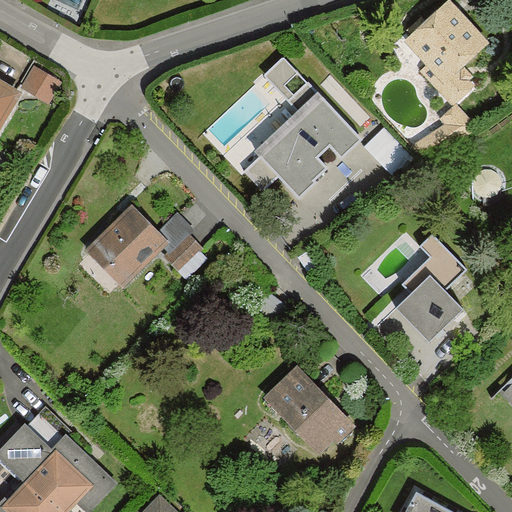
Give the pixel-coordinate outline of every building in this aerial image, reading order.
[(448,0),(446,0),(405,39),(427,63),(420,69),(450,102),(469,84),(453,66),(483,38),(448,0)] [(365,139),(285,56),(264,76),(304,116),(246,172),(265,191),(279,177),(300,198),(315,183),(313,181),(327,168),(317,158),(330,146),(343,160),(365,139)] [(62,80),(39,67),(26,89),(49,102),(62,80)] [(0,80),(0,126),(21,93),(0,80)] [(475,127),(455,104),(441,117),(446,123),(412,146),(426,159),(475,127)] [(385,128),(365,147),(395,178),(415,160),(385,128)] [(133,207),(87,252),(124,289),(170,243),(133,207)] [(470,310),(434,272),(395,310),(431,347),(470,310)] [(299,368),(267,400),(326,459),(357,426),(299,368)] [(511,380),(499,394),(511,407),(511,380)] [(45,405),(0,449),(0,455),(25,479),(4,503),(12,511),(59,511),(76,495),(88,509),(116,481),(69,437),(74,432),(45,405)] [(456,511),(419,492),(407,511),(456,511)] [(177,511),(159,494),(142,511),(177,511)]
